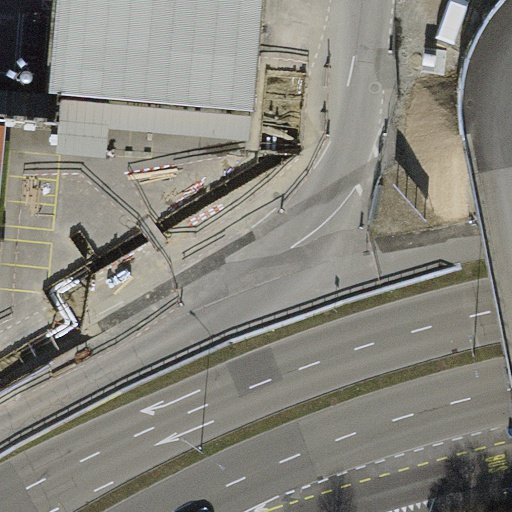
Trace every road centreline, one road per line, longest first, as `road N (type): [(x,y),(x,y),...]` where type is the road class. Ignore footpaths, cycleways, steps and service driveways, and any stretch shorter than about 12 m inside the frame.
road 1 (unclassified): [(364,0),(357,59),(331,144),(297,191),(188,268),(0,366)]
road 2 (secondary): [(511,309),(335,355),(204,410),(27,511)]
road 3 (secondary): [(179,511),(360,434),(511,390)]
road 4 (unclassified): [(511,197),(496,104),(511,52)]
